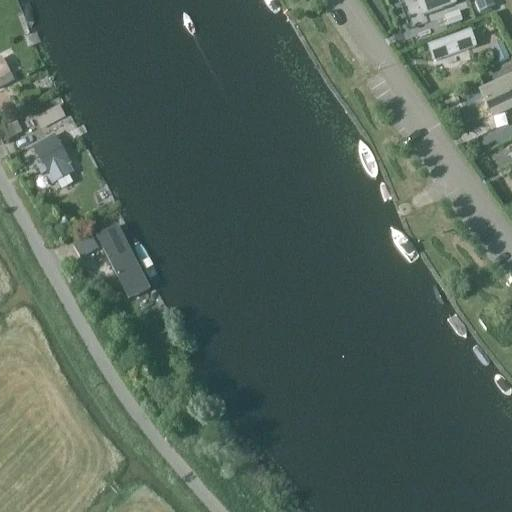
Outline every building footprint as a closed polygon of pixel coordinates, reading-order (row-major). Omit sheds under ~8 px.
[(413,0),(421,21),(455,8),(452,0),(413,0)] [(490,0),(484,0),(476,4),(480,15),(494,9),(490,0)] [(458,14),(445,19),(448,28),(462,23),(458,14)] [(477,49),(470,32),(427,47),(435,63),(477,49)] [(503,47),(492,52),(498,65),(509,60),(503,47)] [(0,91),(15,84),(1,59),(0,60),(0,91)] [(511,77),(478,93),(487,111),(490,112),(504,106),(507,113),(511,110),(511,77)] [(0,131),(0,133),(4,142),(21,134),(16,124),(0,131)] [(45,175),(51,186),(72,175),(68,168),(70,167),(53,136),(31,149),(38,163),(34,165),(41,177),(45,175)] [(169,302),(112,204),(65,251),(110,336),(169,302)]
